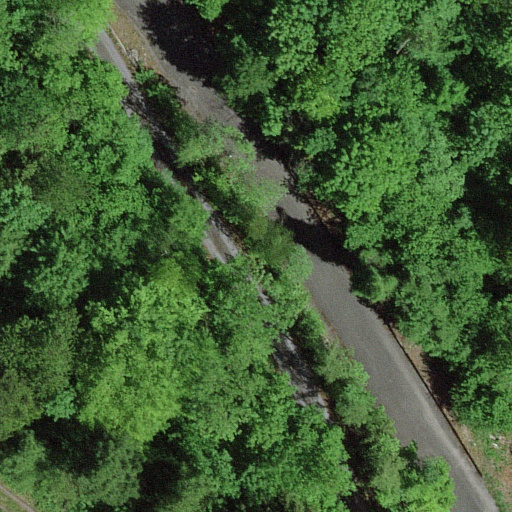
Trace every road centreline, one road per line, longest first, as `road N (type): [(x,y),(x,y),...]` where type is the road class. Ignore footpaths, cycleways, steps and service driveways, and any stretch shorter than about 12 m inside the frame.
road 1 (track): [(137,0),(461,511)]
road 2 (track): [(42,0),(332,511)]
